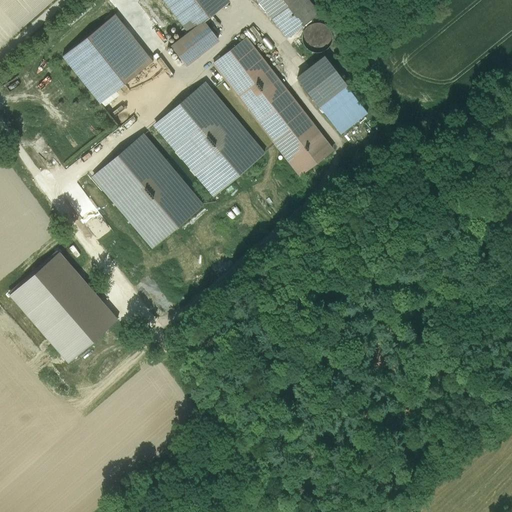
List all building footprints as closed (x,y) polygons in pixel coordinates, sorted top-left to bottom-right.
[(171,0),(195,30),(179,43),(193,61),(226,35),(210,15),(229,0),(171,0)] [(317,0),(268,0),(294,32),(325,8),(317,0)] [(116,16),(65,57),(102,103),(153,63),(116,16)] [(314,23),(311,27),(310,30),(309,35),(310,40),(313,44),(317,47),(320,48),(325,49),(330,47),(333,45),(336,41),(338,36),(338,31),(336,26),(332,22),(326,20),(321,20),(314,23)] [(256,40),(221,68),(307,175),(342,147),(256,40)] [(328,54),(299,74),(340,133),(369,113),(328,54)] [(204,84),(154,126),(213,196),(263,153),(204,84)] [(16,96),(28,90),(26,86),(14,92),(16,96)] [(147,137),(97,179),(155,248),(205,206),(147,137)]
